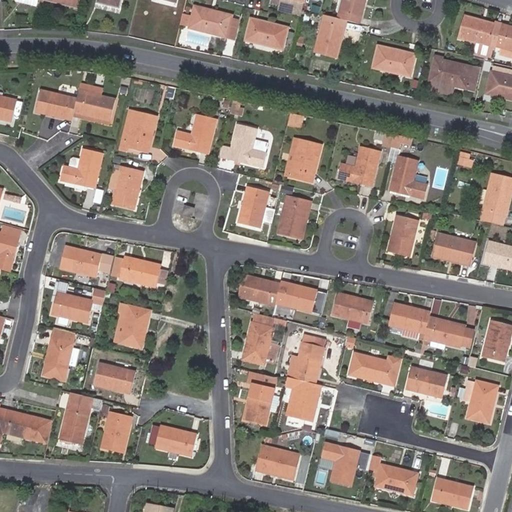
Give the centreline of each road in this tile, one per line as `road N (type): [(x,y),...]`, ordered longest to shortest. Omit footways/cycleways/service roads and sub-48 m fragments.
road 1 (residential): [(0,46),(81,47),(511,139)]
road 2 (residential): [(215,248),(225,487)]
road 3 (residential): [(0,384),(13,372),(51,212)]
road 4 (residential): [(505,461),(397,432),(387,413),(345,397)]
road 5 (residential): [(160,235),(178,178),(194,174),(213,195),(205,236),(215,248)]
road 6 (residential): [(511,298),(355,267)]
road 7 (residential): [(0,468),(126,474)]
road 8 (residential): [(225,487),(348,511)]
